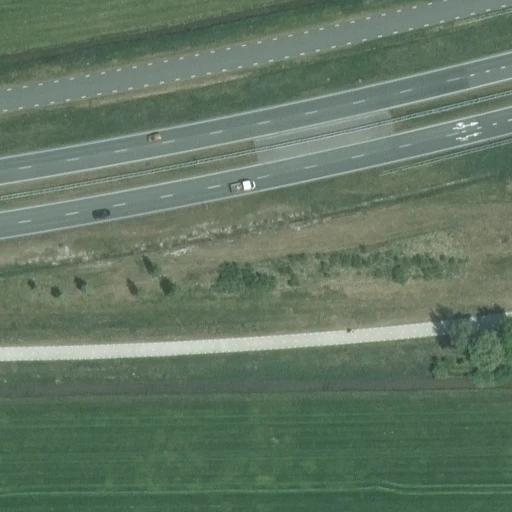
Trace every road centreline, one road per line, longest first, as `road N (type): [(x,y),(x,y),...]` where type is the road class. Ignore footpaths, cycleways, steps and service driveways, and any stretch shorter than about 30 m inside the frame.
road 1 (trunk): [(0,225),(360,157),(511,119)]
road 2 (trunk): [(511,66),(0,171)]
road 3 (unclassified): [(0,102),(494,0)]
